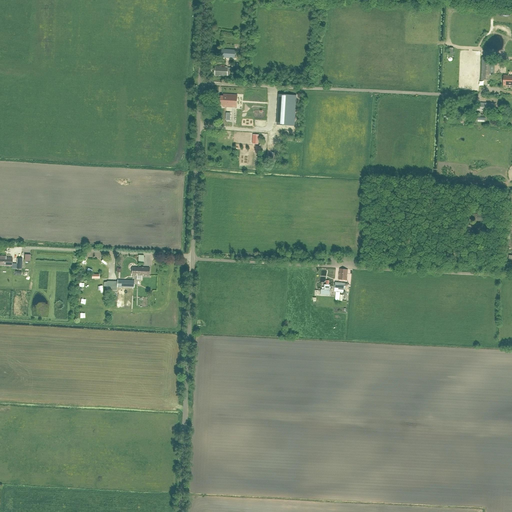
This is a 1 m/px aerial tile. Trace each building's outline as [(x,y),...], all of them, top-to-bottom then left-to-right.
[(220,58),(235,59),(235,58),(238,59),(239,51),(236,51),(236,50),(220,49),(220,58)] [(481,58),(481,80),(489,80),(488,58),(488,53),(484,53),(483,58),(481,58)] [(228,68),(220,67),(215,67),(215,76),(220,76),(228,76),(231,76),(231,68),(228,68)] [(511,85),(511,75),(503,75),(503,86),(508,86),(508,85),(511,85)] [(238,88),(230,88),(229,95),(224,94),(223,96),(215,96),(214,104),(222,105),(222,107),(230,107),(230,111),(226,111),(225,126),(233,126),(233,127),(238,127),(238,124),(253,125),(253,116),(265,116),(267,94),(247,92),(246,95),(242,94),(242,99),(237,98),(238,88)] [(296,96),(279,95),(277,125),(295,126),(296,96)] [(494,112),(494,104),(477,103),(477,111),(494,112)] [(0,265),(12,266),(12,258),(6,258),(6,256),(0,256),(0,265)] [(132,267),(132,275),(149,276),(149,268),(132,267)] [(339,279),(347,280),(348,270),(340,269),(339,279)]
